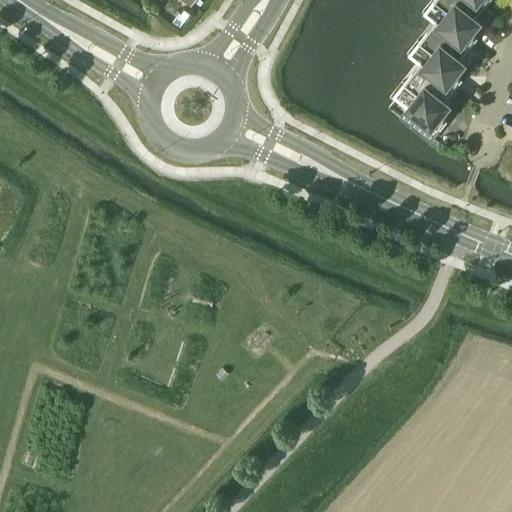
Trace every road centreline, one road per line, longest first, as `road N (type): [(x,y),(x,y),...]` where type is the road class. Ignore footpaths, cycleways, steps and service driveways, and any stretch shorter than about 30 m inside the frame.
road 1 (secondary): [(511,255),(231,126)]
road 2 (secondary): [(17,0),(155,85)]
road 3 (secondary): [(155,85),(149,114),(172,146),(211,147),(231,126)]
